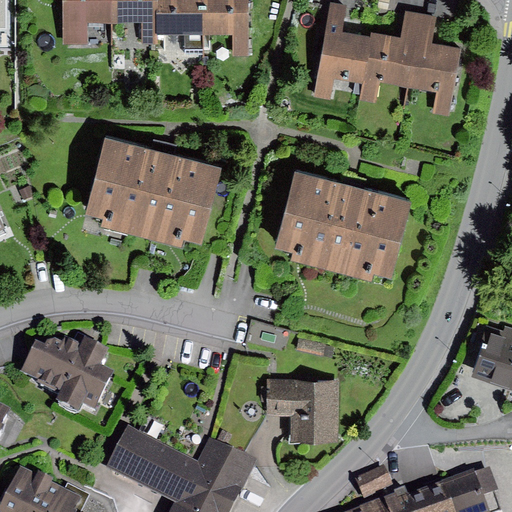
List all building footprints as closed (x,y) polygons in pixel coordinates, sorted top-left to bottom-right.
[(86,19),(114,18),(114,0),(64,0),(64,42),(86,42),(86,19)] [(114,0),(114,18),(141,18),(141,44),(160,43),(160,32),(160,0),(114,0)] [(160,0),(160,32),(205,30),(204,0),(160,0)] [(204,0),(205,30),(233,30),(234,56),(250,56),(249,0),(204,0)] [(347,2),(333,0),(330,0),(314,95),(331,98),(335,76),(362,81),(369,35),(342,31),(347,2)] [(369,35),(362,81),(358,100),(374,102),(379,77),(409,82),(422,13),(407,10),(402,35),(371,29),(369,35)] [(436,15),(422,13),(409,82),(439,88),(434,113),(449,116),(462,48),(431,42),(436,15)] [(169,152),(104,134),(84,210),(101,215),(99,222),(182,244),(186,231),(200,235),(219,165),(169,152)] [(354,181),(295,166),(275,244),(292,248),(290,255),(372,277),(374,268),(393,273),(413,196),(354,181)] [(505,333),(485,326),(470,371),(511,384),(511,326),(508,325),(505,333)] [(44,350),(36,346),(21,379),(63,398),(57,410),(76,418),(82,407),(94,413),(111,377),(98,371),(106,354),(96,349),(98,345),(79,336),(74,347),(63,342),(60,347),(54,343),(46,345),(44,350)] [(335,383),(262,382),(262,417),(287,417),(287,445),(335,445),(335,383)] [(0,435),(11,413),(0,408),(0,435)] [(127,428),(104,474),(159,502),(176,511),(187,490),(179,486),(192,461),(127,428)] [(187,490),(176,511),(175,511),(231,511),(250,478),(257,464),(211,441),(199,465),(192,461),(179,486),(187,490)] [(383,467),(355,481),(365,502),(393,488),(383,467)] [(490,467),(444,483),(453,511),(501,511),(495,494),(499,493),(490,467)] [(19,469),(0,508),(0,511),(81,511),(89,497),(67,486),(64,493),(53,487),(56,482),(40,474),(38,478),(19,469)] [(425,489),(411,494),(416,511),(453,511),(444,483),(442,478),(423,484),(425,489)] [(397,498),(382,503),(385,511),(416,511),(411,494),(407,495),(405,490),(396,494),(397,498)] [(385,511),(382,503),(358,511),(385,511)]
